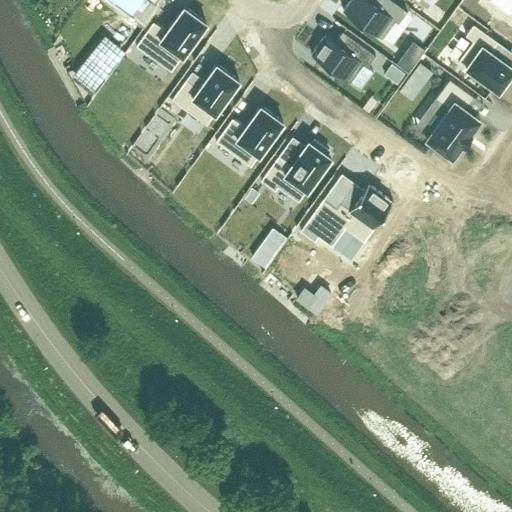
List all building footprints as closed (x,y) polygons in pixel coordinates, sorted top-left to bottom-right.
[(347,0),(342,7),(381,36),(394,18),(398,20),(407,8),(395,0),(347,0)] [(511,0),(487,0),(510,16),(511,12),(511,0)] [(152,18),(135,42),(170,68),(205,19),(183,3),(165,27),(152,18)] [(472,37),(457,57),(497,87),(511,66),(511,63),(490,47),(496,38),(473,20),(464,31),(472,37)] [(325,32),(311,51),(349,79),(362,61),(366,64),(375,52),(342,28),(335,39),(325,32)] [(105,36),(74,73),(90,86),(120,48),(105,36)] [(185,75),(170,95),(205,121),(238,77),(215,61),(198,85),(185,75)] [(447,103),(425,134),(451,153),(460,140),(462,141),(471,129),(469,128),(479,114),(465,104),(473,93),(449,75),(435,94),(447,103)] [(232,114),(215,137),(249,163),(282,118),(260,102),(244,123),(232,114)] [(277,152),(260,176),(274,187),(277,183),(297,198),(330,153),(326,151),(329,148),(313,137),(311,140),(307,137),(290,161),(277,152)] [(323,195),(299,227),(314,238),(318,233),(331,243),(344,224),(363,238),(392,199),(367,181),(349,206),(340,199),(335,205),(323,195)]
